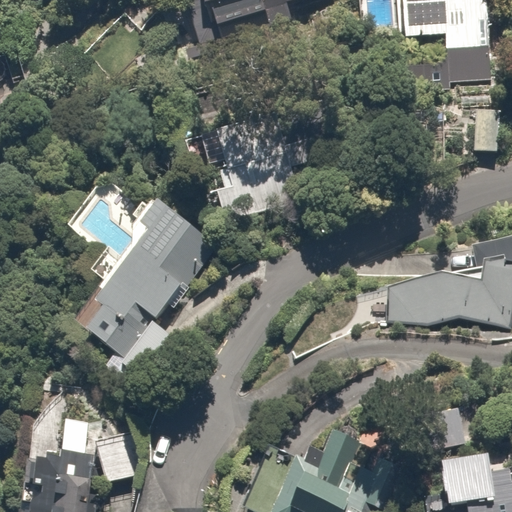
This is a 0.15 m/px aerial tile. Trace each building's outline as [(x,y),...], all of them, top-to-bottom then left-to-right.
[(202,0),(209,22),(231,16),(237,35),(269,26),(264,9),(295,0),(202,0)] [(482,0),(393,0),(393,29),(431,30),(430,79),(481,80),(482,0)] [(292,109),(194,142),(219,216),(317,183),(292,109)] [(223,249),(149,196),(84,285),(91,290),(70,319),(121,356),(149,318),(165,329),(223,249)] [(511,229),(474,227),(473,248),(469,248),(468,274),(386,270),(383,317),(509,325),(511,266),(511,229)] [(511,511),(511,473),(503,476),(501,464),(478,468),(474,450),(461,453),(451,403),(416,410),(436,508),(455,504),(456,511),(511,511)] [(74,511),(79,448),(12,442),(5,511),(74,511)] [(252,511),(357,511),(362,502),(382,511),(398,477),(354,457),(339,490),(293,469),(259,453),(235,504),(252,511)]
